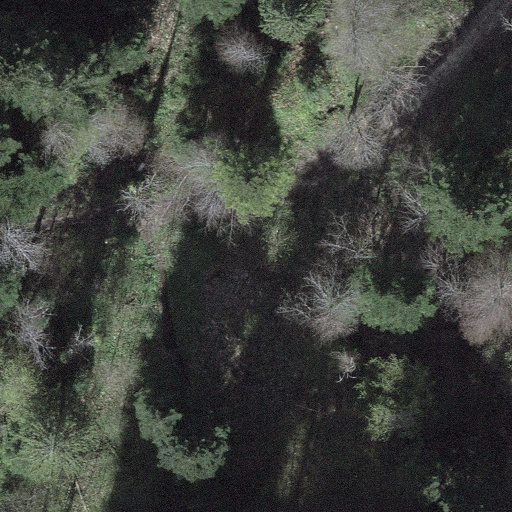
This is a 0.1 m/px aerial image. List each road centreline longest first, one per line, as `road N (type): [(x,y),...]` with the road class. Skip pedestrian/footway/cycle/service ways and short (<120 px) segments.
road 1 (track): [(509,0),(406,112),(337,156),(211,203)]
road 2 (track): [(211,203),(0,231)]
